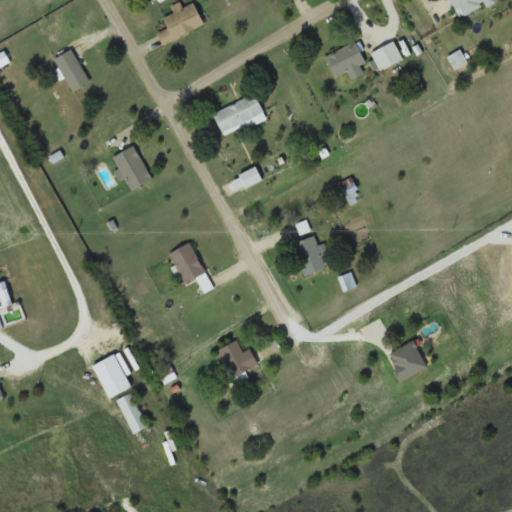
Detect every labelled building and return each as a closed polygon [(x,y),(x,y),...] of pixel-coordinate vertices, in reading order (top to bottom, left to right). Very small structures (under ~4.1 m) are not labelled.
[(164,44),(204,23),(193,2),(183,7),(179,0),(171,4),(175,12),(163,18),(168,28),(158,33),(164,44)] [(452,0),(461,17),(494,1),(493,0),(452,0)] [(336,77),(366,62),(356,41),(325,56),(336,77)] [(90,81),(73,47),(55,57),(73,90),(90,81)] [(400,63),(391,48),(381,53),(389,69),(400,63)] [(423,91),(420,81),(396,91),(400,100),(423,91)] [(222,132),(264,113),(255,94),(213,112),(222,132)] [(154,177),(135,144),(114,156),(133,190),(154,177)] [(343,190),(350,203),(362,198),(354,184),(343,190)] [(318,244),(314,234),(293,241),(303,273),(335,263),(328,241),(318,244)] [(198,276),(204,292),(213,288),(193,241),(171,250),(184,281),(198,276)] [(258,365),(251,348),(242,351),(237,339),(219,347),(232,376),(258,365)] [(386,354),(400,380),(427,365),(413,340),(386,354)] [(163,367),(165,370),(160,374),(165,381),(168,379),(170,381),(177,376),(168,363),(163,367)] [(117,399),(134,432),(149,425),(131,391),(117,399)]
